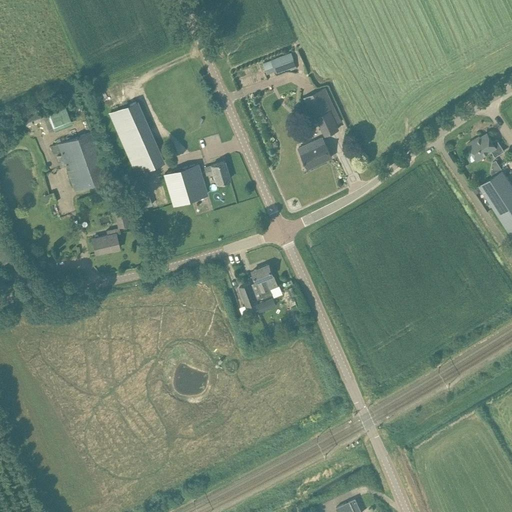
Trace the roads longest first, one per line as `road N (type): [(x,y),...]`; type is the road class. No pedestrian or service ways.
road 1 (unclassified): [(406,511),(281,232)]
road 2 (unclassified): [(0,299),(132,276),(281,232)]
road 3 (unclassified): [(281,232),(346,201),(511,88)]
road 4 (unclassified): [(281,232),(181,0)]
